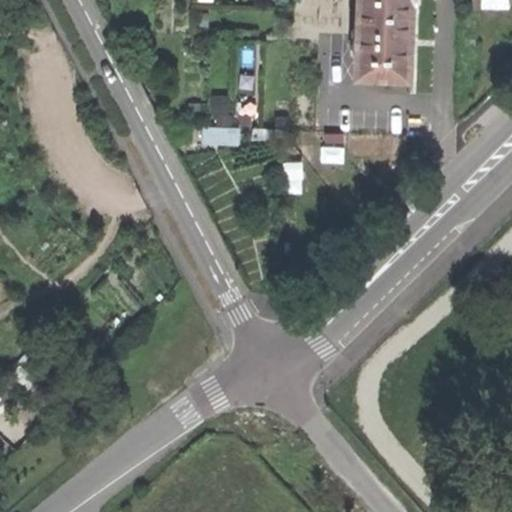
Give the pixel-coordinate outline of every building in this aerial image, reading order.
[(359,0),(358,0),(355,80),(410,81),(412,42),(414,6),(416,6),(416,0),(359,0)] [(484,0),(484,8),(496,8),(496,0),(484,0)] [(238,144),(238,128),(204,128),(205,144),(238,144)] [(25,154),(17,147),(6,160),(14,167),(25,154)] [(39,406),(50,395),(35,381),(24,392),(39,406)]
